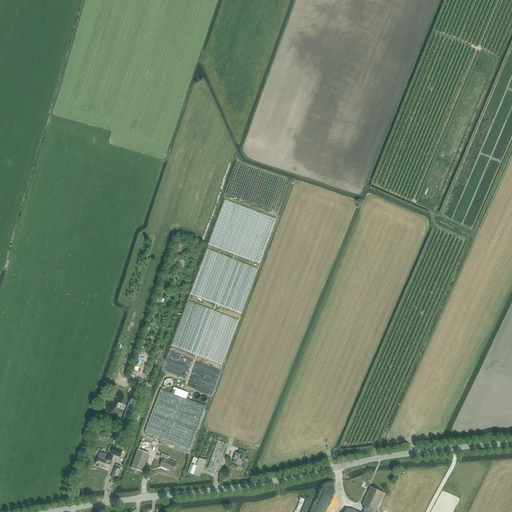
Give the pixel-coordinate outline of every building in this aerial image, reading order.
[(221,235),(213,236),(214,246),(222,246),(221,235)] [(184,311),(172,345),(203,356),(207,356),(200,354),(209,354),(209,351),(210,348),(212,349),(213,347),(215,347),(216,344),(219,344),(220,341),(222,341),(221,326),(218,326),(218,327),(215,327),(215,324),(219,324),(213,322),(212,322),(209,321),(208,324),(203,322),(201,322),(197,320),(191,320),(184,318),(184,311)] [(173,385),(173,384),(172,382),(171,380),(170,379),(168,379),(166,379),(165,380),(164,381),(164,382),(163,384),(164,385),(165,387),(166,388),(167,388),(168,388),(170,388),(171,387),(172,386),(173,385)] [(188,393),(183,391),(173,387),(171,393),(160,389),(145,432),(162,438),(160,444),(188,454),(205,405),(186,398),(188,393)] [(122,422),(126,424),(130,409),(126,408),(122,422)] [(216,472),(227,444),(218,441),(207,469),(216,472)] [(98,458),(96,466),(97,466),(96,467),(102,469),(102,468),(109,470),(112,462),(111,462),(114,455),(120,457),(123,450),(110,446),(107,455),(100,453),(99,458),(98,458)] [(248,452),(240,449),(239,451),(238,453),(236,452),(233,459),(234,459),(233,463),(240,465),(243,457),(246,458),(248,452)] [(138,450),(131,468),(143,472),(149,454),(138,450)] [(173,472),(177,463),(168,459),(169,456),(162,453),(160,458),(163,459),(160,466),(173,472)] [(206,462),(200,459),(194,457),(191,464),(187,472),(199,477),(206,462)] [(115,467),(111,478),(117,479),(120,469),(121,466),(116,464),(115,467)] [(365,507),(362,511),(357,511),(353,510),(346,509),(344,511),(377,511),(376,511),(384,493),(370,487),(361,505),(365,507)]
